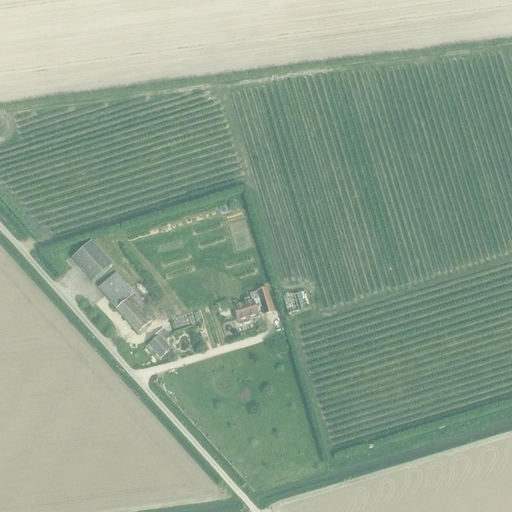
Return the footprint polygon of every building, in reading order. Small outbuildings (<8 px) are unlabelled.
[(91,240),(71,257),(92,281),(112,264),(91,240)] [(116,272),(97,288),(136,332),(154,316),(116,272)] [(257,316),(254,308),(261,306),(263,314),(272,311),(265,287),(256,290),(256,291),(249,293),(251,300),(232,306),(237,323),(239,324),(248,321),(249,319),(249,318),(257,316)] [(282,297),(287,313),(309,306),(304,290),(282,297)] [(164,337),(166,339),(170,335),(163,327),(156,334),(157,335),(148,344),(160,357),(170,347),(162,338),(164,337)]
